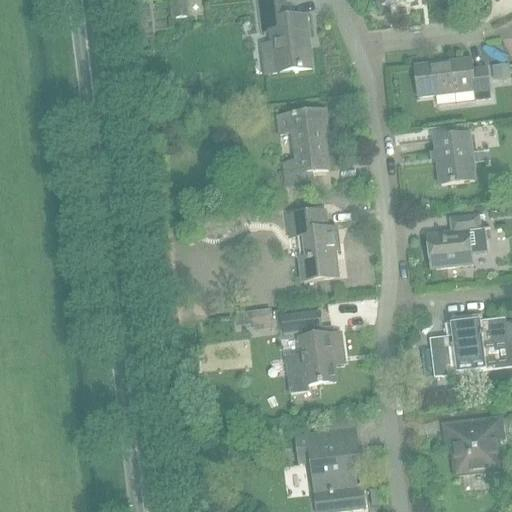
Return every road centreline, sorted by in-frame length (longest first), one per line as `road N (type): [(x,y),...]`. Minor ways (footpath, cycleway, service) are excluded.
road 1 (secondary): [(145,511),(82,0)]
road 2 (residential): [(390,311),(395,255),(387,145),(358,45)]
road 3 (residential): [(399,511),(386,363),(390,311)]
road 4 (residential): [(390,311),(511,296)]
